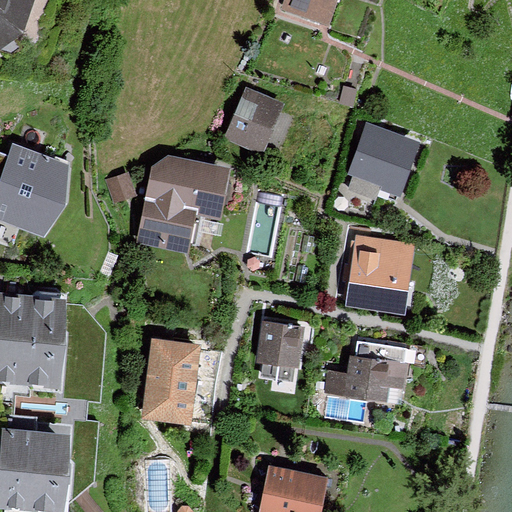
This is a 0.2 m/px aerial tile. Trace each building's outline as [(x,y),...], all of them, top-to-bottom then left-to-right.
[(0,0),(0,45),(29,23),(36,0),(0,0)] [(326,28),(335,0),(282,0),(278,12),(326,28)] [(265,151),(287,98),(247,82),(226,134),(265,151)] [(348,175),(351,176),(349,182),(366,188),(368,182),(403,193),(422,137),(367,118),(348,175)] [(0,211),(44,224),(64,191),(66,151),(10,134),(6,147),(0,144),(0,211)] [(220,213),(230,160),(167,148),(148,161),(133,240),(188,250),(196,208),(220,213)] [(133,191),(124,168),(101,176),(110,200),(133,191)] [(396,306),(402,241),(358,236),(351,300),(396,306)] [(0,378),(58,383),(64,292),(0,288),(0,378)] [(301,363),(306,322),(264,317),(259,358),(262,359),(260,373),(285,376),(287,361),(301,363)] [(190,421),(199,339),(149,333),(139,415),(190,421)] [(402,386),(404,386),(409,343),(359,337),(357,352),(352,351),(350,369),(329,367),(326,391),(400,399),(402,386)] [(0,504),(62,508),(67,428),(0,424),(0,504)] [(323,511),(331,472),(271,460),(260,511),(323,511)]
